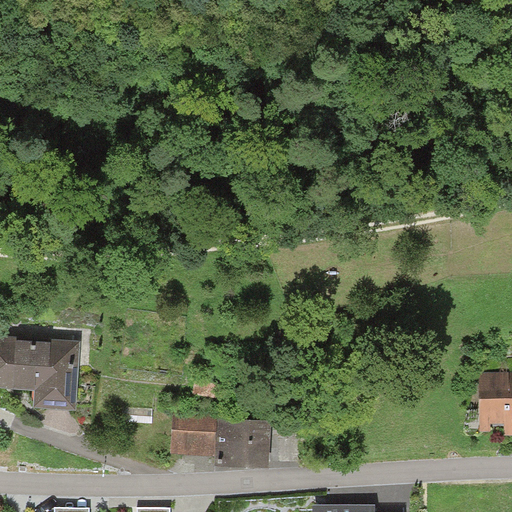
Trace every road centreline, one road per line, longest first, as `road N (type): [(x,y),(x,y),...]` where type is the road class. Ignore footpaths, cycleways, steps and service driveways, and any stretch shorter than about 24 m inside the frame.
road 1 (track): [(0,248),(101,257),(370,226),(511,200)]
road 2 (residential): [(180,487),(511,470)]
road 3 (residential): [(180,487),(0,485)]
